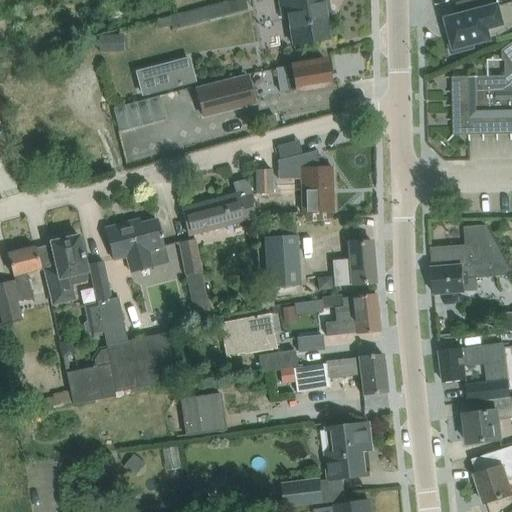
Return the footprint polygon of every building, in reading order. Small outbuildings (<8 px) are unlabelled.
[(171,24),(173,30),(247,10),(244,0),(227,0),(168,15),(169,16),(157,19),(160,28),(171,24)] [(292,42),(292,44),(328,37),(323,4),(327,4),(326,0),(279,0),(282,17),(288,16),(292,42)] [(474,15),(466,17),(465,15),(447,20),(451,35),(448,36),(452,53),(473,48),(472,44),(489,39),(489,38),(498,35),(511,27),(511,3),(511,0),(466,0),(456,3),(456,4),(470,1),(474,15)] [(115,35),(98,36),(99,52),(116,51),(115,35)] [(511,42),(502,50),(502,60),(505,60),(505,75),(453,76),(454,77),(452,77),(453,135),(454,135),(511,134),(511,42)] [(134,70),(141,95),(196,81),(189,56),(134,70)] [(279,91),(295,89),(295,91),(330,86),(325,60),(291,66),(291,67),(276,70),(279,91)] [(253,103),(248,84),(246,76),(196,89),(203,116),(253,103)] [(159,96),(113,108),(119,131),(165,119),(159,96)] [(273,114),(260,118),(263,129),(276,125),(273,114)] [(317,136),(285,142),(288,154),(320,147),(317,136)] [(319,220),(318,212),(333,212),(333,193),(330,194),(330,168),(332,168),(332,167),(318,168),(317,150),(277,160),(277,179),(301,179),(301,184),(302,213),(305,213),(305,221),(319,220)] [(255,194),(257,194),(271,193),(271,169),(255,170),(255,181),(254,181),(254,183),(255,183),(255,194)] [(232,183),(236,194),(182,208),(187,227),(189,236),(243,221),(243,223),(256,219),(251,203),(254,202),(250,190),(251,190),(248,179),(232,183)] [(132,221),(105,228),(110,247),(113,260),(125,257),(129,273),(152,266),(148,251),(154,249),(164,247),(161,237),(162,237),(161,233),(160,233),(156,219),(140,223),(133,225),(132,221)] [(511,275),(511,272),(486,224),(464,226),(465,244),(450,245),(452,267),(441,268),(431,268),(433,294),(478,290),(477,278),(511,275)] [(56,267),(44,269),(52,304),(74,299),(71,285),(85,282),(87,278),(86,272),(87,272),(78,236),(50,242),(56,267)] [(300,285),(297,236),(264,238),(267,286),(271,285),(272,287),(300,285)] [(193,321),(211,317),(195,240),(179,243),(193,311),(191,311),(193,321)] [(333,260),(333,266),(335,286),(375,283),(371,241),(349,243),(350,258),(333,260)] [(24,318),(18,300),(33,296),(27,272),(40,269),(34,247),(7,254),(15,280),(0,284),(0,316),(2,324),(24,318)] [(96,301),(100,320),(106,346),(105,346),(113,391),(175,379),(173,348),(183,347),(180,323),(193,321),(191,311),(167,316),(170,332),(155,334),(154,326),(144,328),(146,336),(127,340),(118,296),(110,298),(103,261),(89,264),(96,301)] [(341,298),(342,306),(334,306),(335,321),(325,322),(326,336),(380,330),(376,295),(341,298)] [(294,303),(295,314),(323,311),(321,299),(294,303)] [(96,301),(83,304),(87,321),(83,323),(85,332),(89,333),(90,338),(103,335),(100,320),(96,301)] [(293,307),(281,308),(283,325),(296,323),(293,307)] [(220,323),(226,357),(276,349),(270,314),(220,323)] [(511,316),(500,318),(501,333),(511,331),(511,316)] [(322,334),(297,337),(298,351),(323,349),(322,334)] [(72,399),(113,391),(105,346),(98,347),(90,359),(92,366),(70,371),(67,356),(75,354),(72,337),(57,340),(61,357),(62,356),(70,390),(69,390),(71,400),(72,399)] [(504,343),(483,345),(486,364),(485,364),(487,382),(489,400),(511,397),(510,397),(506,363),(504,343)] [(486,364),(483,345),(439,351),(443,383),(466,380),(464,367),(485,364),(486,364)] [(294,349),(258,355),(261,371),(297,365),(294,349)] [(328,379),(360,375),(362,395),(387,392),(383,355),(326,361),(326,364),(294,369),(297,393),(329,387),(328,379)] [(71,400),(69,390),(61,391),(59,381),(50,383),(52,395),(40,398),(41,405),(71,400)] [(468,402),(486,400),(489,400),(487,382),(466,384),(468,402)] [(220,394),(180,399),(186,435),(225,430),(220,394)] [(511,397),(489,400),(486,400),(488,412),(463,415),(467,443),(501,439),(499,420),(511,418),(511,397)] [(369,475),(369,474),(366,474),(364,462),(368,462),(366,450),(372,449),(368,423),(326,428),(329,453),(326,454),(329,480),(369,475)] [(511,447),(480,458),(484,472),(474,475),(483,504),(511,494),(511,447)] [(320,477),(282,482),(285,508),(323,503),(320,477)] [(336,506),(312,510),(311,511),(314,511),(316,511),(315,511),(369,511),(368,501),(348,504),(337,506),(336,506)]
